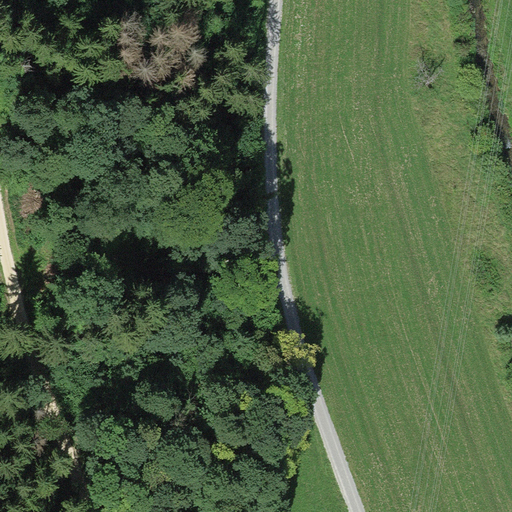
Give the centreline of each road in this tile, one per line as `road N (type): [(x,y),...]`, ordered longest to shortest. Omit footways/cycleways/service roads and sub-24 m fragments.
road 1 (track): [(356,511),(294,346),(271,256),(262,123),(271,0)]
road 2 (track): [(0,245),(26,349),(100,511)]
